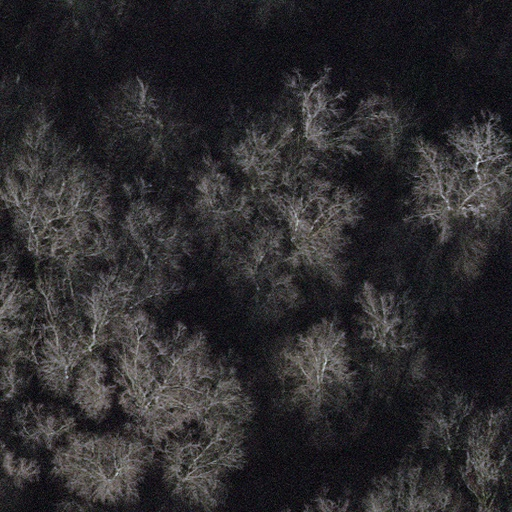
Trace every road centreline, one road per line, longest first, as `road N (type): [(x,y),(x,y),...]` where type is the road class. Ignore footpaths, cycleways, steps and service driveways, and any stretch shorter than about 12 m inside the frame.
road 1 (track): [(0,494),(374,451),(511,458)]
road 2 (track): [(511,89),(271,42),(121,0)]
